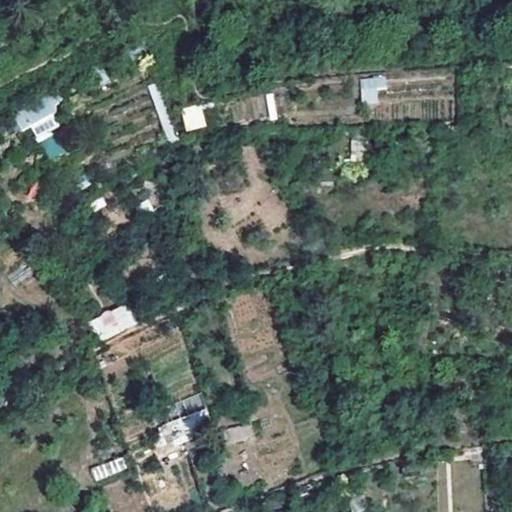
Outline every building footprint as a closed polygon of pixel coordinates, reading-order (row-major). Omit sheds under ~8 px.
[(381,76),(359,78),(361,103),(383,101),(381,76)] [(11,104),(18,135),(63,124),(55,93),(11,104)] [(50,160),(63,154),(55,137),(42,143),(50,160)] [(96,339),(135,327),(128,305),(89,317),(96,339)] [(155,427),(163,447),(211,428),(203,408),(155,427)] [(226,443),(251,437),(248,424),(224,430),(226,443)] [(484,472),(483,449),(470,451),(471,472),(484,472)]
